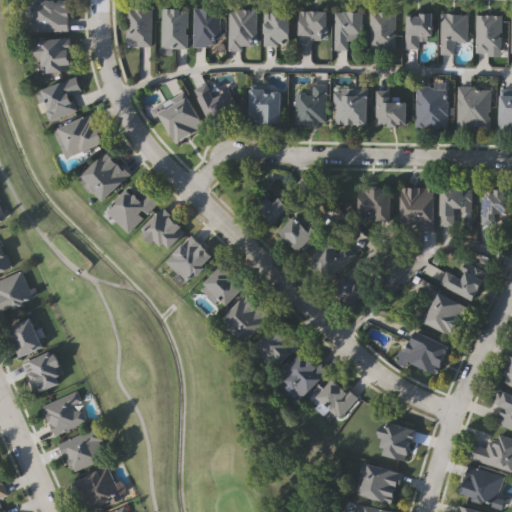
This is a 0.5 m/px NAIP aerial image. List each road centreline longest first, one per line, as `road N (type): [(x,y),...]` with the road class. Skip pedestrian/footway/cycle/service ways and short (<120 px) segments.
road 1 (residential): [(97,0),(117,94),(159,157),(373,369),(456,414)]
road 2 (residential): [(190,190),(224,158),(246,153),(511,159)]
road 3 (residential): [(424,511),(472,369),(511,288)]
road 4 (tertiary): [(50,511),(0,395)]
